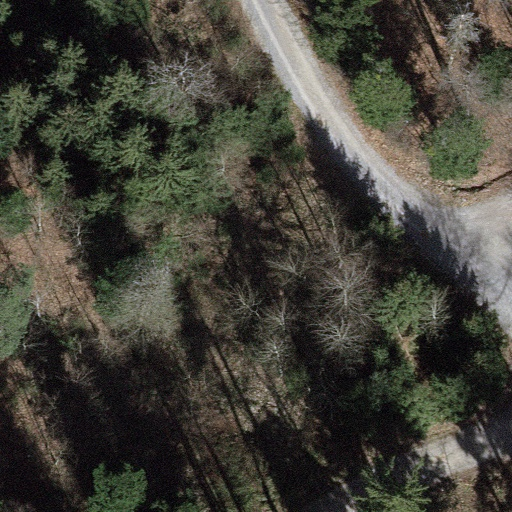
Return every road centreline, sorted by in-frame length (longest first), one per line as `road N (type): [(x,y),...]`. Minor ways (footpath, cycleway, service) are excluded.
road 1 (track): [(261,0),(345,146),(464,251)]
road 2 (track): [(337,511),(511,428)]
